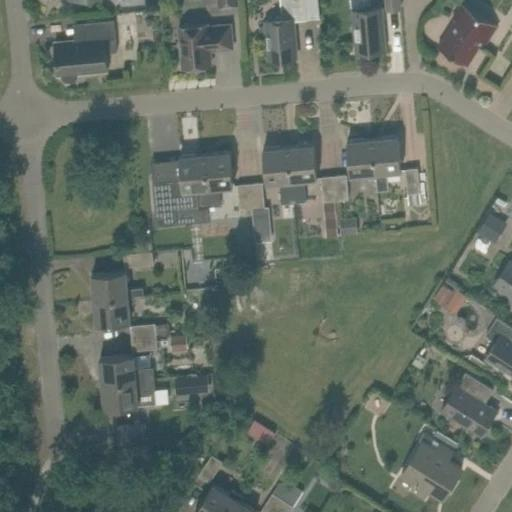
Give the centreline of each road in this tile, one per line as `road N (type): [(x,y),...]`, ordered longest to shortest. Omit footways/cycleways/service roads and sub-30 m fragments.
road 1 (residential): [(511,136),(431,84),(397,81),(22,115)]
road 2 (residential): [(22,115),(58,460),(69,491),(97,511)]
